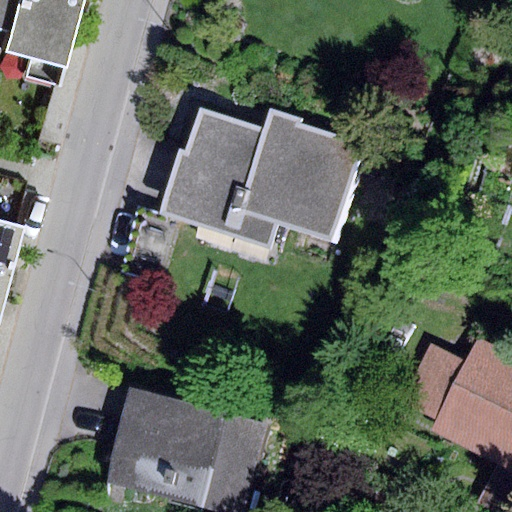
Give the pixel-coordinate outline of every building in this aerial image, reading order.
[(0,0),(0,29),(16,33),(24,0),(0,0)] [(24,0),(16,33),(11,53),(70,68),(87,0),(24,0)] [(263,130),(199,110),(186,153),(179,151),(160,214),(267,247),(276,220),(328,236),(357,143),(298,124),(299,119),(269,110),(263,130)] [(176,225),(138,214),(121,273),(159,283),(176,225)] [(0,331),(26,230),(0,223),(0,331)] [(431,431),(511,474),(511,356),(477,340),(465,362),(430,346),(401,405),(433,422),(431,431)] [(243,511),(266,425),(131,391),(107,484),(215,511),(243,511)]
